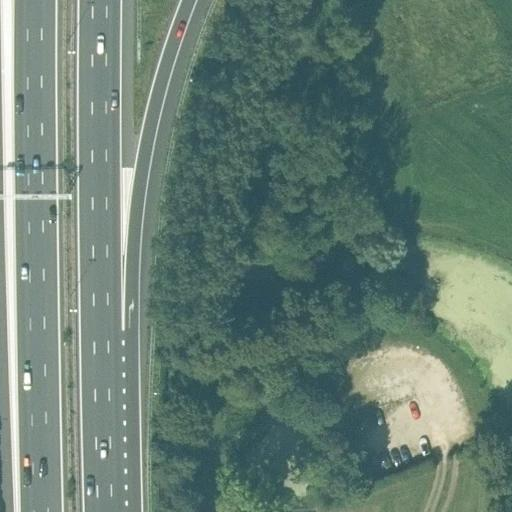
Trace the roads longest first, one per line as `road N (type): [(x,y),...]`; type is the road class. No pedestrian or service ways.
road 1 (motorway): [(34,0),(43,511)]
road 2 (motorway): [(101,330),(188,0)]
road 3 (motorway): [(101,330),(100,0)]
road 4 (motorway): [(0,232),(27,511)]
road 5 (motorway): [(106,511),(101,330)]
